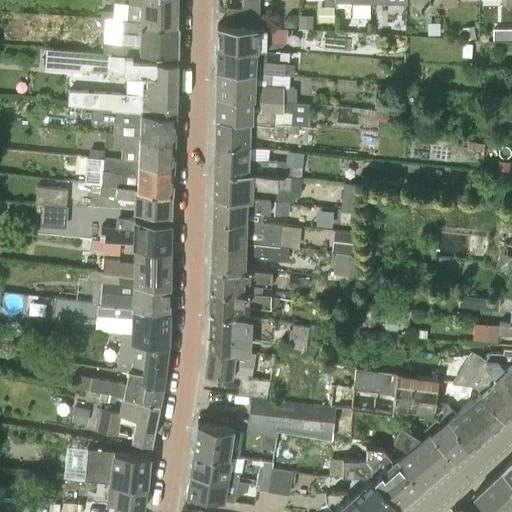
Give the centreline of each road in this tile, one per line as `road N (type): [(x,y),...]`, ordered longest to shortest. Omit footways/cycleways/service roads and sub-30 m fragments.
road 1 (residential): [(164,511),(190,322),(197,0)]
road 2 (secondary): [(420,511),(511,430)]
